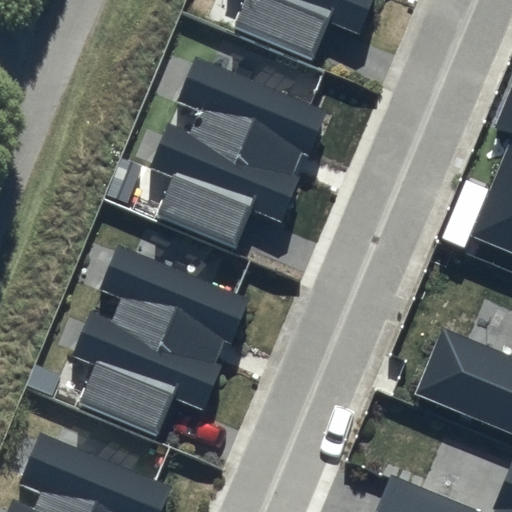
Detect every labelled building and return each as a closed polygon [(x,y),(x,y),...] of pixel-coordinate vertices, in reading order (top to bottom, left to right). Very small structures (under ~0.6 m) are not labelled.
[(249,0),(237,29),(314,62),(331,24),(359,36),(374,0),(249,0)] [(295,176),(304,154),(308,156),(326,113),(197,58),(177,102),(199,112),(190,132),(168,123),(149,168),(176,179),(159,217),(237,250),(254,212),(282,224),(301,179),(295,176)] [(511,81),(493,126),(510,133),(468,236),(511,254),(511,81)] [(217,366),(226,345),(230,346),(249,304),(119,248),(100,293),(122,302),(113,322),(91,313),(71,358),(98,370),(82,407),(160,441),(176,402),(204,414),(224,369),(217,366)] [(511,355),(442,327),(415,393),(511,433),(511,355)] [(159,511),(170,489),(40,434),(21,478),(43,488),(34,508),(12,499),(6,511),(159,511)] [(511,511),(511,459),(491,510),(496,511),(475,511),(391,477),(376,511),(511,511)]
